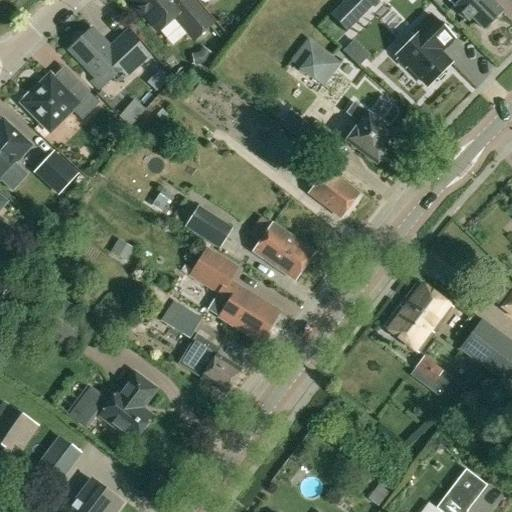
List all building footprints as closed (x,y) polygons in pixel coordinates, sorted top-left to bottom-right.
[(131,0),(136,5),(136,10),(141,16),(146,17),(159,32),(175,18),(190,36),(198,37),(213,24),(191,0),(131,0)] [(384,2),(381,0),(351,0),(323,29),(340,46),(384,2)] [(472,18),(484,29),(487,26),(489,27),(497,20),(495,18),(502,11),(491,0),(448,0),(455,6),(470,21),(472,18)] [(454,38),(432,15),(413,33),(416,36),(397,54),(399,56),(399,60),(405,66),(409,66),(428,86),(435,79),(439,79),(444,73),(444,70),(451,63),(440,52),(454,38)] [(91,29),(69,50),(95,78),(92,82),(99,90),(124,66),(130,72),(147,55),(127,33),(110,49),(91,29)] [(291,61),(315,80),(324,87),(342,63),(309,38),(291,61)] [(353,40),(342,51),(358,67),(369,55),(353,40)] [(163,68),(174,90),(189,83),(179,61),(163,68)] [(23,102),(21,104),(50,132),(71,110),(82,121),(99,103),(78,82),(67,93),(50,75),(33,92),(29,93),(23,98),(23,102)] [(384,146),(394,132),(368,112),(355,102),(347,112),(360,122),(346,141),(376,163),(387,149),(384,146)] [(0,179),(30,146),(2,120),(0,122),(0,179)] [(283,173),(301,149),(275,129),(257,153),(283,173)] [(61,193),(77,175),(54,154),(37,171),(61,193)] [(342,218),(360,194),(327,170),(310,194),(342,218)] [(184,227),(219,250),(233,228),(198,206),(184,227)] [(315,252),(274,223),(261,215),(254,225),(266,234),(254,252),(295,280),(315,252)] [(220,317),(260,341),(277,312),(222,279),(230,266),(205,251),(190,275),(219,292),(217,295),(228,302),(220,317)] [(0,297),(9,286),(0,279),(0,297)] [(421,353),(456,308),(421,282),(387,327),(421,353)] [(511,314),(511,287),(498,304),(511,314)] [(29,317),(62,340),(78,351),(97,324),(47,290),(29,317)] [(190,339),(202,318),(178,303),(165,324),(190,339)] [(511,373),(511,341),(479,318),(457,348),(505,384),(511,373)] [(227,394),(242,369),(217,355),(220,349),(196,335),(178,365),(201,378),(201,379),(227,394)] [(434,383),(443,370),(425,357),(415,369),(434,383)] [(141,409),(156,390),(136,374),(121,393),(119,392),(108,406),(105,403),(107,400),(88,385),(66,413),(85,428),(98,411),(102,414),(101,415),(133,440),(151,417),(141,409)] [(0,457),(7,462),(33,424),(8,407),(0,418),(0,457)] [(57,483),(80,453),(61,438),(38,468),(57,483)] [(441,511),(440,511),(467,511),(487,487),(466,470),(436,507),(441,511)] [(74,503),(85,511),(115,511),(123,503),(92,480),(74,503)] [(85,511),(74,503),(72,505),(69,503),(61,511),(85,511)]
